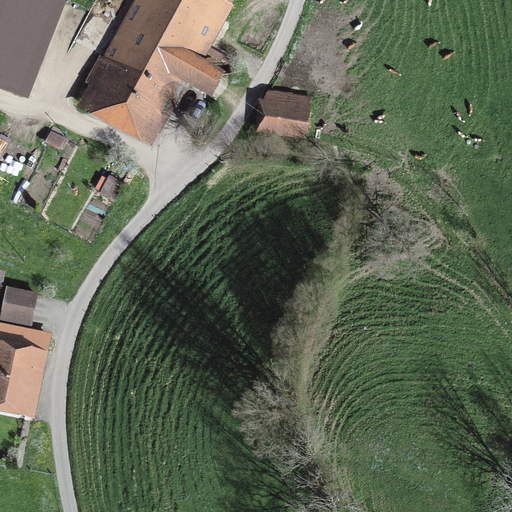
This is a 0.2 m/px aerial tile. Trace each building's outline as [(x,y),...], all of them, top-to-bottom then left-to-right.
[(65,0),(0,0),(0,88),(27,99),(65,0)] [(146,12),(115,68),(101,60),(88,82),(93,85),(83,103),(145,136),(177,77),(210,95),(220,77),(199,66),(230,8),(214,0),(140,0),(137,7),(146,12)] [(259,98),(255,132),(306,138),(312,96),(266,90),(265,99),(259,98)] [(38,212),(73,141),(52,130),(17,202),(38,212)] [(8,289),(1,319),(31,325),(37,296),(8,289)] [(0,406),(26,412),(38,354),(47,356),(50,339),(0,329),(0,406)]
